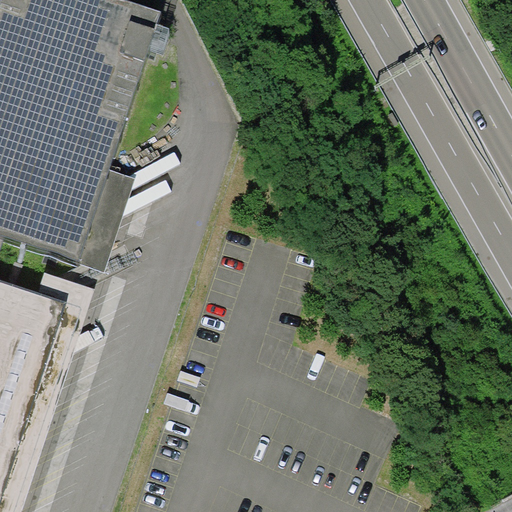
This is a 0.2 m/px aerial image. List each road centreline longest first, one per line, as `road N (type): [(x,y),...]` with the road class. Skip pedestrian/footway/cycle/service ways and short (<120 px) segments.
road 1 (unknown): [(86,511),(199,141),(190,67),(164,0)]
road 2 (primary): [(368,0),(511,254)]
road 3 (primary): [(511,155),(425,0)]
